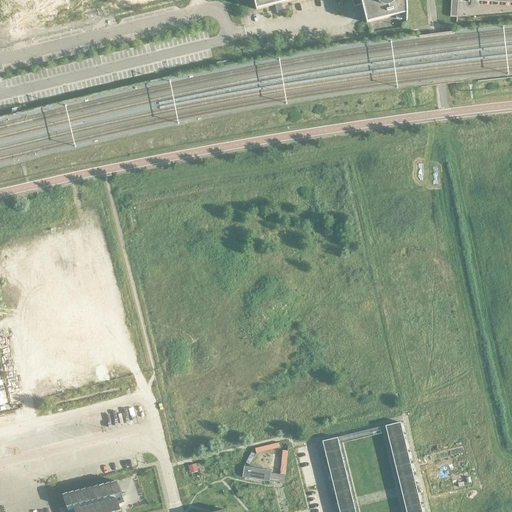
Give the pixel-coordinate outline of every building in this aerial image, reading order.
[(253,0),(256,10),(295,0),(253,0)] [(360,0),(366,23),(404,14),(406,21),(407,21),(407,11),(407,8),(407,5),(406,3),(406,0),(360,0)] [(511,0),(450,0),(450,17),(456,17),(456,22),(457,22),(457,0),(468,0),(468,2),(469,2),(468,0),(482,0),(511,1),(511,0)] [(421,511),(400,422),(385,426),(382,427),(402,511),(421,511)] [(358,511),(340,437),(322,441),(339,511),(358,511)] [(278,442),(255,448),(256,453),(280,447),(278,442)] [(251,451),(246,462),(250,465),(256,454),(251,451)] [(196,463),(188,465),(190,474),(198,472),(197,469),(197,468),(197,467),(196,464),(196,463)] [(244,478),(269,482),(271,471),(244,466),(242,477),(244,478)] [(119,488),(123,487),(122,484),(118,486),(116,480),(113,473),(113,472),(112,470),(107,472),(108,475),(111,484),(107,475),(106,472),(101,474),(102,477),(105,485),(101,476),(99,473),(95,475),(96,478),(99,487),(95,477),(93,475),(89,476),(90,480),(93,488),(89,479),(87,476),(83,478),(83,481),(87,490),(83,480),(81,478),(77,479),(77,483),(81,491),(77,482),(75,479),(71,481),(71,484),(75,493),(74,493),(71,483),(69,481),(65,482),(65,486),(69,494),(68,494),(65,485),(63,482),(59,484),(59,487),(63,498),(60,499),(60,501),(64,500),(66,506),(72,503),(74,508),(76,510),(80,509),(79,506),(76,497),(80,506),(82,509),(86,507),(85,504),(82,496),(86,505),(88,507),(92,506),(92,503),(88,494),(92,503),(94,506),(98,504),(98,501),(94,493),(95,493),(98,502),(100,504),(104,503),(104,500),(100,491),(101,491),(104,500),(106,503),(110,501),(110,498),(106,490),(107,490),(110,499),(112,501),(116,500),(116,497),(115,494),(120,492),(119,488)]
